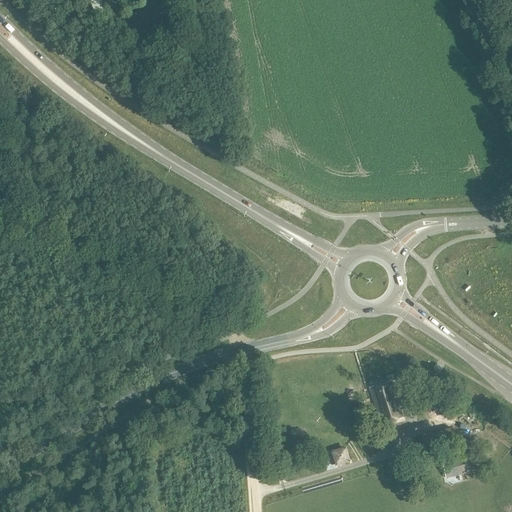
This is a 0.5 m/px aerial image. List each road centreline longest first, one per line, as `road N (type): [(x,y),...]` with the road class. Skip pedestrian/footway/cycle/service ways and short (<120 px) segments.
road 1 (secondary): [(0,471),(158,380),(245,350)]
road 2 (track): [(235,332),(0,233)]
road 3 (primary): [(175,164),(0,17)]
road 4 (primary): [(0,39),(98,120),(175,164)]
road 5 (track): [(255,495),(393,453),(410,428),(438,423)]
road 6 (unclassified): [(256,511),(245,350)]
road 7 (primary): [(385,305),(488,369)]
road 8 (primary): [(488,369),(397,289)]
